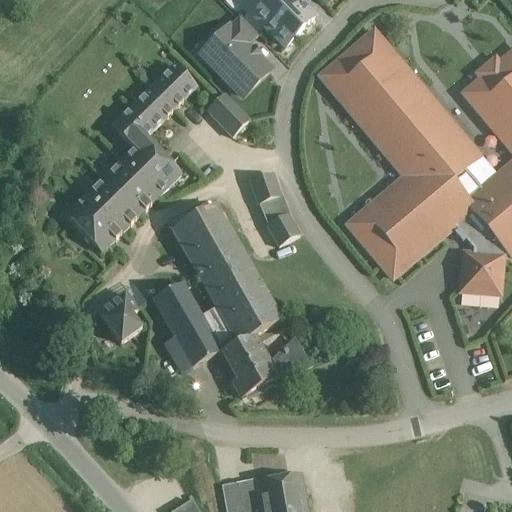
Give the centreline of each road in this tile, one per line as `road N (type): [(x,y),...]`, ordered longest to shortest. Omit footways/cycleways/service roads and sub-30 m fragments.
road 1 (residential): [(76,408),(73,384),(92,309),(138,272),(146,232),(194,191),(285,150)]
road 2 (residential): [(421,425),(294,438),(222,434),(117,403),(76,408)]
road 3 (residential): [(285,150),(295,199),(391,327),(421,425)]
road 4 (residential): [(365,0),(314,54),(298,86),(285,150)]
road 5 (unknown): [(383,317),(409,303),(440,310),(492,407)]
